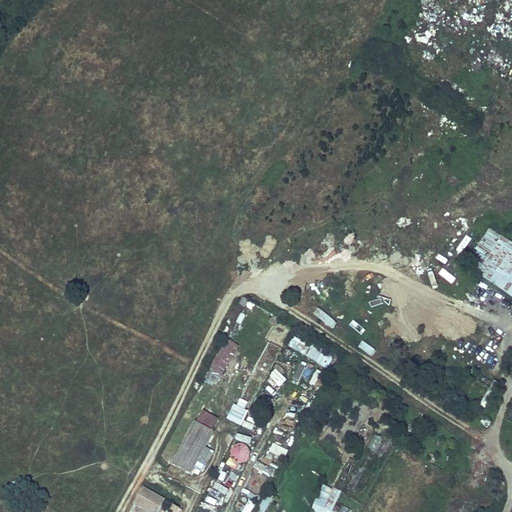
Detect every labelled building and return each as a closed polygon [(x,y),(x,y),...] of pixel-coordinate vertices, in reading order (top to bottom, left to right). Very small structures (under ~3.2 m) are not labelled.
[(511,242),(492,229),(467,269),(511,297),(511,242)] [(464,255),(471,239),(464,237),(457,252),(464,255)] [(345,293),(358,300),(361,294),(348,287),(345,293)] [(323,299),(338,305),(341,298),(326,292),(323,299)] [(238,304),(240,305),(243,307),(246,301),(244,299),(241,298),(238,304)] [(332,329),(337,323),(318,307),(312,314),(332,329)] [(339,326),(336,332),(350,340),(354,334),(339,326)] [(285,346),(309,359),(316,348),(291,335),(285,346)] [(222,376),(240,347),(228,339),(210,369),(222,376)] [(282,386),(288,381),(276,369),(270,375),(282,386)] [(317,387),(322,372),(315,369),(310,384),(317,387)] [(485,393),(492,397),(499,385),(487,378),(471,404),(477,407),(485,393)] [(175,462),(192,472),(219,424),(205,416),(199,425),(196,423),(175,462)] [(252,432),(257,421),(247,416),(242,427),(252,432)] [(237,435),(235,441),(251,445),(252,439),(237,435)] [(279,437),(276,442),(287,448),(290,442),(279,437)] [(279,459),(280,448),(270,447),(269,459),(279,459)] [(208,467),(214,452),(207,448),(200,463),(208,467)] [(229,466),(237,456),(232,452),(225,463),(229,466)] [(256,463),(253,470),(273,478),(276,471),(256,463)] [(217,484),(214,489),(226,496),(229,491),(217,484)] [(311,511),(312,511),(333,511),(342,493),(323,485),(311,511)] [(141,510),(139,511),(159,511),(166,499),(142,487),(133,506),(141,510)] [(258,511),(260,511),(263,511),(273,497),(269,495),(258,511)] [(251,511),(256,505),(249,501),(242,511),(251,511)]
